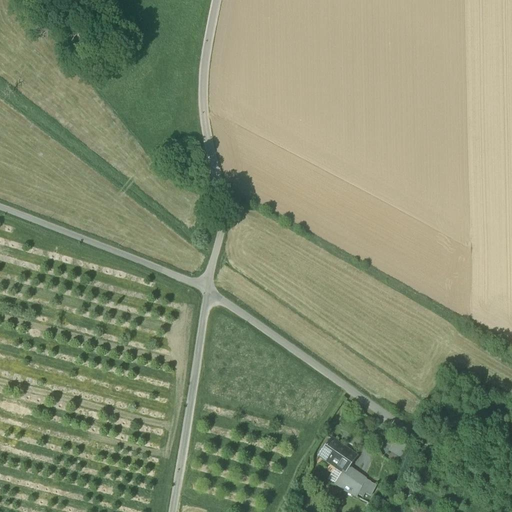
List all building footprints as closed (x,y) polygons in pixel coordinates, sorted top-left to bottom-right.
[(318,457),(328,464),(341,446),(342,446),(331,438),(325,446),(323,446),(321,448),(322,450),(322,451),(318,457)] [(408,446),(396,438),(387,451),(400,459),(408,446)] [(342,473),(344,474),(349,468),(357,457),(341,446),(328,464),(342,473)] [(357,474),(349,468),(344,474),(353,480),(357,474)] [(353,496),(356,498),(358,495),(365,480),(366,480),(357,474),(353,480),(344,474),(342,473),(336,484),(344,489),(343,491),(353,496)] [(358,495),(362,498),(370,483),(365,480),(358,495)]
